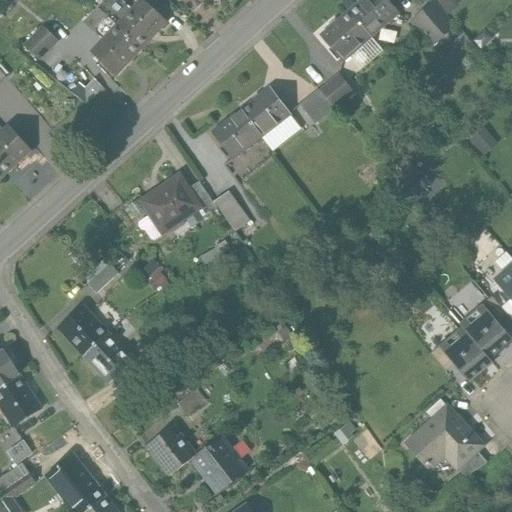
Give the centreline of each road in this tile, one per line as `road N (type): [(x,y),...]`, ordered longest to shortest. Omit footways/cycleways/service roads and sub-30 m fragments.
road 1 (residential): [(0,259),(280,0)]
road 2 (residential): [(0,290),(151,511)]
